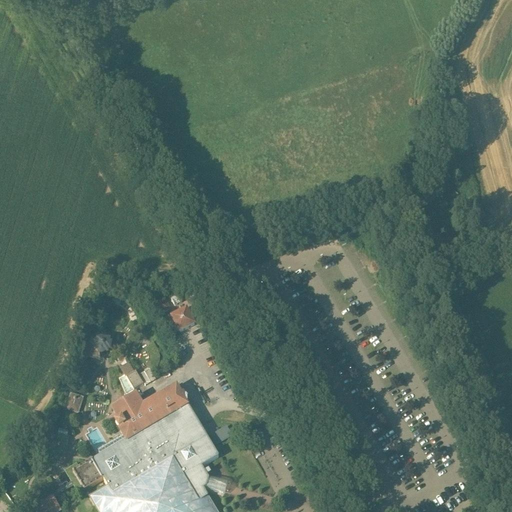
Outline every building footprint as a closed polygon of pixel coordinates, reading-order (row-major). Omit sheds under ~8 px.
[(178,297),(171,300),(175,307),(182,304),(178,297)] [(163,299),(153,304),(158,314),(168,308),(163,299)] [(185,307),(170,315),(178,330),(193,322),(185,307)] [(92,343),(91,349),(95,350),(95,353),(88,352),(86,360),(101,364),(101,357),(102,357),(105,356),(105,355),(108,355),(108,352),(110,352),(111,346),(109,346),(110,343),(97,341),(97,344),(92,343)] [(150,348),(147,352),(149,355),(150,359),(150,363),(148,367),(154,372),(157,367),(157,366),(158,359),(158,355),(156,352),(153,346),(150,348)] [(141,386),(127,363),(119,367),(134,392),(142,387),(141,386)] [(124,440),(186,404),(173,382),(140,402),(145,410),(120,425),(116,427),(124,440)] [(118,402),(110,407),(120,425),(145,410),(140,402),(134,392),(118,402)] [(77,415),(82,398),(69,394),(64,410),(77,415)] [(90,460),(103,482),(108,490),(110,493),(170,457),(197,500),(205,495),(203,492),(206,490),(207,485),(208,481),(207,478),(211,476),(208,472),(204,474),(201,470),(218,460),(186,404),(124,440),(106,451),(104,447),(98,451),(100,454),(94,458),(90,460)] [(211,434),(218,445),(232,435),(225,425),(211,434)] [(65,439),(57,437),(53,455),(64,458),(66,448),(63,447),(65,439)] [(215,511),(205,495),(197,500),(170,457),(110,493),(108,490),(99,495),(90,500),(95,510),(96,510),(97,511),(215,511)] [(103,482),(90,460),(83,464),(77,468),(71,472),(81,489),(84,493),(103,482)] [(74,464),(63,470),(71,482),(73,486),(77,492),(81,489),(71,472),(77,468),(74,464)] [(48,477),(40,481),(46,492),(54,488),(48,477)] [(71,482),(53,492),(56,497),(73,486),(71,482)] [(23,511),(57,511),(49,496),(39,502),(23,511)]
